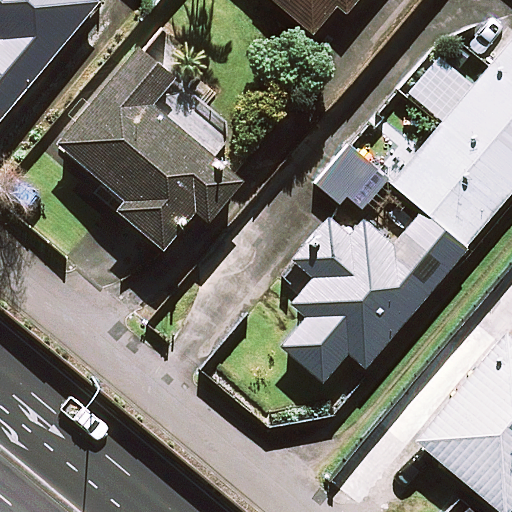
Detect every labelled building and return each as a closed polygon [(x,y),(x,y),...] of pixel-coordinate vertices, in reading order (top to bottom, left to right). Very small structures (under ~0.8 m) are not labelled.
[(0,0),(0,108),(91,0),(90,0),(0,0)] [(341,12),(350,0),(283,0),(316,27),(333,6),(341,12)] [(418,207),(460,245),(511,182),(511,32),(387,182),(418,207)] [(149,101),(167,80),(131,50),(53,142),(116,196),(108,206),(155,246),(188,208),(199,217),(233,177),(209,156),(229,133),(185,95),(167,116),(149,101)] [(384,176),(347,143),(313,182),(336,203),(345,193),(359,205),(384,176)] [(460,245),(418,207),(388,243),(353,214),(339,230),(323,217),(289,258),(309,274),(287,301),(302,314),(276,345),(317,379),(342,349),(360,364),(460,245)] [(511,496),(511,341),(498,330),(410,439),(500,511),(511,496)]
